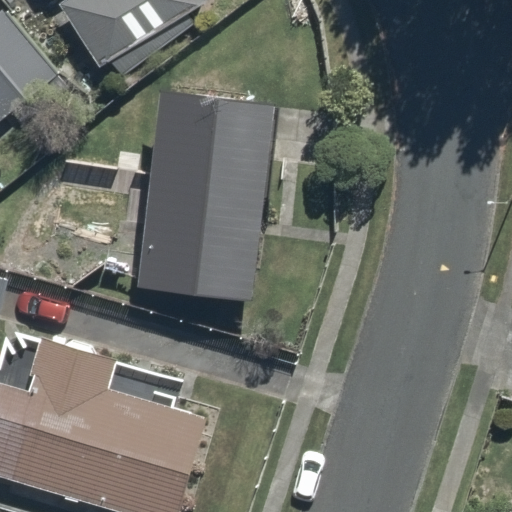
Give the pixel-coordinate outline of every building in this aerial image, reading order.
[(26,0),(12,0),(0,9),(0,115),(73,59),(26,0)] [(72,0),(112,65),(220,0),(72,0)] [(301,90),(186,72),(153,277),(269,295),(301,90)] [(0,262),(0,330),(20,270),(0,262)] [(127,338),(60,318),(42,381),(2,369),(0,375),(0,465),(153,511),(190,511),(221,411),(114,380),(127,338)]
